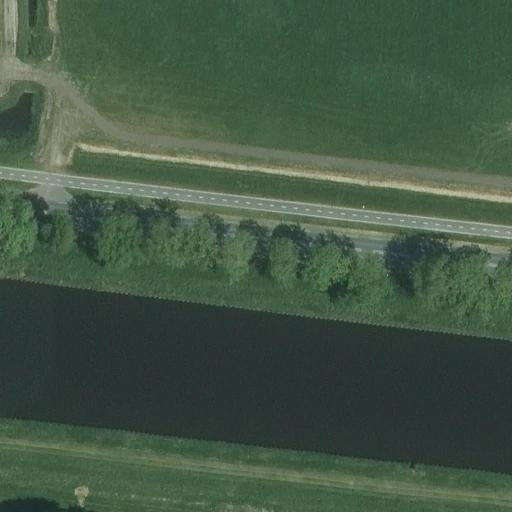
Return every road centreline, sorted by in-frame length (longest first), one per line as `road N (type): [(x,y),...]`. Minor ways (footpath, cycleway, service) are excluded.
road 1 (secondary): [(511,269),(0,208)]
road 2 (track): [(0,445),(511,504)]
